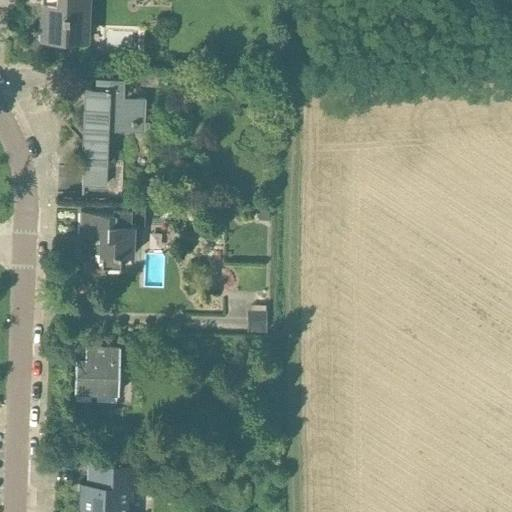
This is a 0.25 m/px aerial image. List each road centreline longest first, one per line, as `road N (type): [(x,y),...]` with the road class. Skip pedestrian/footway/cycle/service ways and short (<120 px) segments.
road 1 (residential): [(25,249),(13,511)]
road 2 (residential): [(0,89),(26,140),(25,249)]
